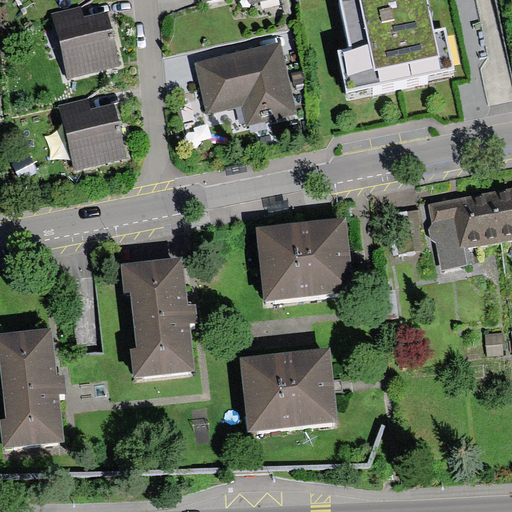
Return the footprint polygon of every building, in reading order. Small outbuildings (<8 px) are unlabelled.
[(282,0),(201,0),(204,8),(238,0),(241,0),(244,9),(282,0)] [(433,0),(323,0),(345,93),(449,70),(433,0)] [(81,10),(53,16),(67,81),(119,69),(108,19),(84,24),(81,10)] [(278,51),(198,70),(210,119),(248,110),(252,125),(293,115),(278,51)] [(87,103),(59,110),(75,174),(126,162),(114,112),(90,117),(87,103)] [(511,193),(491,197),(500,249),(511,246),(511,193)] [(500,249),(491,197),(425,208),(436,277),(464,272),(462,255),(500,249)] [(419,225),(417,213),(372,220),(378,251),(394,248),(396,258),(420,253),(415,226),(419,225)] [(356,301),(351,230),(258,238),(264,309),(356,301)] [(198,380),(187,269),(125,276),(136,386),(198,380)] [(498,337),(485,338),(486,358),(499,357),(498,337)] [(67,452),(54,343),(0,349),(0,399),(7,460),(67,452)] [(329,428),(323,357),(236,365),(242,435),(329,428)]
